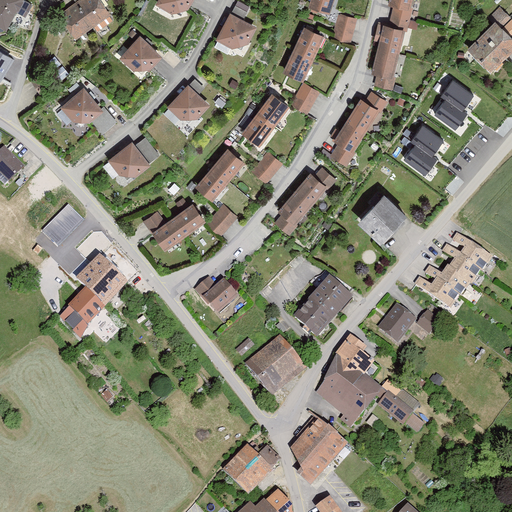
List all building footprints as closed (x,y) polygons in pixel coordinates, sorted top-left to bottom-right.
[(0,0),(0,29),(8,34),(25,0),(0,0)] [(98,0),(79,0),(59,15),(76,39),(109,16),(98,0)] [(160,0),(158,4),(174,12),(182,9),(191,9),(195,0),(160,0)] [(334,0),(310,0),(309,6),(331,13),(334,0)] [(407,0),(385,0),(384,7),(387,8),(387,12),(398,15),(404,11),(407,0)] [(508,35),(511,32),(511,16),(503,6),(492,16),(508,35)] [(232,13),(217,41),(231,49),(244,43),(251,43),(260,26),(232,13)] [(340,19),(334,43),(347,46),(354,21),(340,19)] [(511,42),(491,22),(464,49),(487,73),(511,48),(511,42)] [(401,30),(380,25),(367,74),(374,77),(373,86),(390,90),(394,79),(389,77),(401,30)] [(305,27),(284,73),(303,82),(325,36),(305,27)] [(143,34),(122,57),(137,70),(146,67),(148,70),(164,53),(143,34)] [(0,83),(1,83),(15,60),(0,51),(0,83)] [(306,81),(293,104),(309,114),(322,91),(306,81)] [(474,96),(453,81),(441,97),(445,100),(462,112),(474,96)] [(190,85),(170,105),(185,118),(193,116),(200,118),(213,104),(190,85)] [(86,88),(64,108),(79,122),(85,121),(90,122),(106,109),(86,88)] [(363,89),(333,140),(338,143),(355,153),(385,101),(363,89)] [(274,92),(243,133),(261,146),(292,105),(274,92)] [(434,115),(455,131),(466,115),(462,112),(445,100),(434,115)] [(444,142),(423,127),(411,143),(415,146),(432,158),(444,142)] [(134,141),(110,160),(125,176),(131,174),(138,176),(154,163),(134,141)] [(338,143),(330,159),(346,168),(355,153),(338,143)] [(404,161),(425,177),(437,161),(432,158),(415,146),(404,161)] [(230,148),(198,187),(214,200),(246,162),(230,148)] [(0,153),(0,175),(9,184),(25,170),(5,149),(0,153)] [(267,154),(250,174),(264,185),(280,165),(267,154)] [(315,166),(280,210),(282,214),(274,224),(290,236),(334,181),(315,166)] [(389,191),(361,221),(384,243),(412,213),(389,191)] [(162,227),(154,233),(166,250),(207,220),(195,204),(162,227)] [(69,205),(43,230),(59,246),(84,220),(69,205)] [(221,207),(205,226),(220,239),(236,220),(221,207)] [(147,232),(154,233),(162,227),(156,214),(141,223),(147,232)] [(454,262),(449,268),(461,272),(460,274),(471,285),(481,273),(496,260),(469,243),(473,237),(460,232),(450,246),(463,252),(461,256),(446,247),(441,254),(454,262)] [(69,308),(89,328),(142,273),(111,243),(72,283),(83,294),(69,308)] [(420,280),(414,289),(451,310),(460,296),(471,285),(460,274),(461,272),(449,268),(443,275),(426,268),(420,278),(435,284),(432,287),(420,280)] [(333,278),(294,322),(316,341),(356,299),(333,278)] [(227,282),(206,299),(219,315),(240,298),(227,282)] [(396,346),(416,322),(398,308),(379,332),(396,346)] [(431,332),(441,317),(428,308),(418,323),(431,332)] [(368,350),(352,337),(336,356),(314,395),(341,418),(337,422),(348,432),(361,417),(383,392),(364,379),(376,364),(365,353),(368,350)] [(280,339),(245,368),(272,399),(306,370),(280,339)] [(388,394),(376,408),(401,429),(413,414),(388,394)] [(320,418),(290,450),(302,471),(301,475),(312,486),(349,445),(320,418)] [(250,443),(222,472),(249,497),(280,464),(278,457),(267,447),(261,454),(250,443)] [(251,503),(241,511),(292,511),(290,503),(276,491),(257,509),(251,503)] [(347,511),(333,491),(318,501),(325,511),(347,511)]
